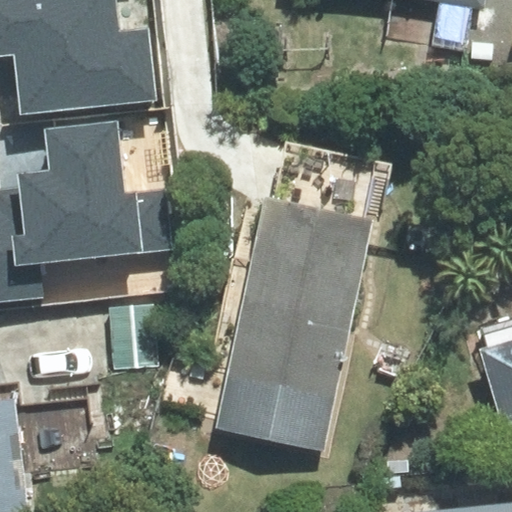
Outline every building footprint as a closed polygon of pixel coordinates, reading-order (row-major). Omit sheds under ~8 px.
[(0,0),(0,85),(143,71),(135,0),(0,0)] [(379,219),(273,196),(233,380),(340,403),(379,219)] [(156,308),(113,313),(119,374),(160,370),(156,308)] [(511,344),(482,354),(511,452),(511,451),(511,344)] [(0,511),(35,511),(23,397),(0,399),(0,511)]
